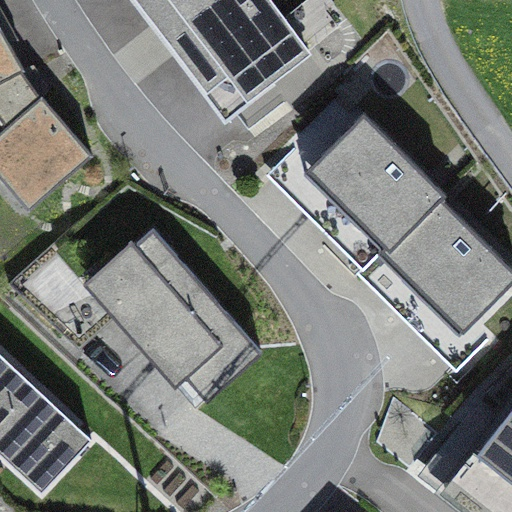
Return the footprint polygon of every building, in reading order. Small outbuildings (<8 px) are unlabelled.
[(211,0),(139,0),(165,35),(211,0)] [(308,50),(269,0),(211,0),(165,35),(224,113),(308,50)] [(0,188),(6,198),(83,153),(0,10),(0,188)] [(443,191),(364,110),(304,168),(383,249),(443,191)] [(511,281),(511,261),(443,191),(383,249),(462,330),(511,281)] [(243,340),(136,217),(85,262),(192,384),(243,340)] [(71,417),(0,357),(0,454),(24,474),(71,417)] [(511,511),(511,374),(445,465),(507,511),(511,511)]
